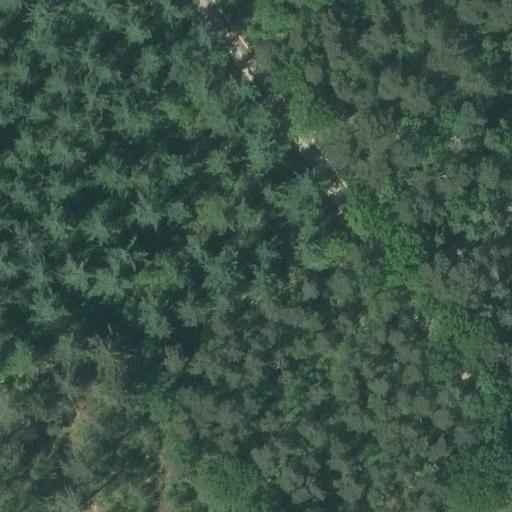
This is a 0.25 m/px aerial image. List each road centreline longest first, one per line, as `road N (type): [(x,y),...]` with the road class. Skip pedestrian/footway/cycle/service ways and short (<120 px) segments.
road 1 (track): [(511,453),(194,0)]
road 2 (track): [(0,415),(107,382),(370,258)]
road 3 (track): [(107,382),(190,511)]
